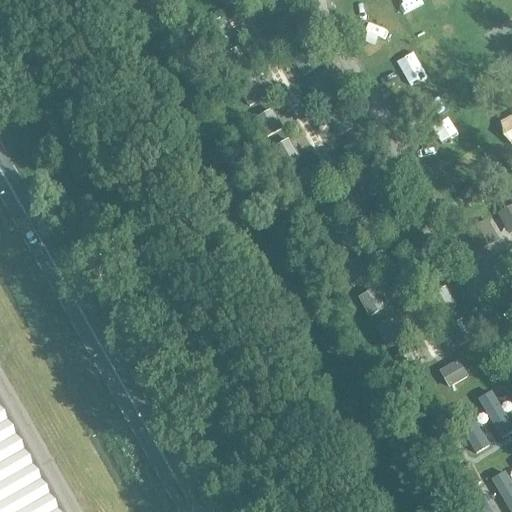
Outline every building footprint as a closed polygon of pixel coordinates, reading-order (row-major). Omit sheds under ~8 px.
[(278,0),(259,0),(268,17),(283,9),(278,0)] [(290,20),(275,28),(285,46),(300,38),(290,20)] [(219,21),(205,30),(215,47),(230,39),(219,21)] [(236,50),(221,59),(232,77),(247,68),(236,50)] [(307,50),(293,58),(303,76),(318,68),(307,50)] [(254,81),(239,89),(249,107),(264,98),(254,81)] [(325,81),(310,89),(320,107),(335,98),(325,81)] [(271,111),(257,120),(267,138),(282,129),(271,111)] [(342,111),(327,119),(337,137),(352,128),(342,111)] [(511,140),(511,115),(502,119),(510,141),(511,140)] [(359,140),(345,149),(355,167),(370,158),(359,140)] [(289,141),(274,150),(284,168),(299,159),(289,141)] [(306,171),(291,180),(301,198),(316,189),(306,171)] [(377,171),(362,179),(372,197),(387,188),(377,171)] [(394,200),(379,209),(389,226),(404,218),(394,200)] [(323,201),(308,210),(318,228),(333,219),(323,201)] [(511,206),(501,212),(511,232),(511,231),(511,206)] [(340,231),(325,240),(335,257),(350,249),(340,231)] [(428,260),(413,268),(423,286),(438,278),(428,260)] [(357,261),(342,269),(353,287),(367,278),(357,261)] [(445,290),(430,298),(440,316),(455,307),(445,290)] [(374,291),(360,299),(370,317),(385,308),(374,291)] [(392,321),(377,329),(387,347),(402,338),(392,321)] [(463,321),(448,329),(458,347),(473,339),(463,321)] [(409,352),(394,360),(404,378),(419,370),(409,352)] [(467,378),(458,363),(440,373),(449,388),(467,378)] [(511,425),(492,393),(479,401),(502,441),(511,435),(511,425)] [(0,511),(61,511),(0,404),(0,511)] [(467,408),(453,416),(477,456),(491,448),(467,408)] [(439,426),(425,434),(449,474),(463,466),(439,426)] [(511,511),(511,486),(505,474),(492,482),(510,511),(511,511)] [(491,511),(478,490),(466,497),(474,511),(491,511)]
